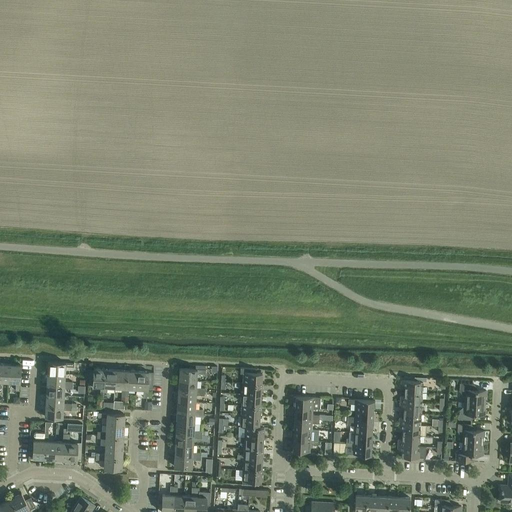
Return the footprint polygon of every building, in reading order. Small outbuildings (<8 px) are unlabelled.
[(47,373),(65,374),(65,366),(74,367),(74,363),(48,362),(47,373)] [(8,382),(9,364),(0,363),(0,389),(0,390),(1,381),(8,382)] [(9,364),(8,382),(16,382),(15,390),(19,391),(20,365),(9,364)] [(179,379),(197,380),(197,373),(207,374),(207,370),(206,370),(206,365),(196,365),(196,369),(179,368),(179,379)] [(103,395),(105,369),(94,368),(94,370),(90,370),(89,384),(93,385),(93,386),(101,386),(100,395),(103,395)] [(243,383),(261,384),(262,373),(256,373),(257,368),(241,368),(241,374),(244,374),(243,383)] [(114,387),(115,370),(105,369),(103,395),(107,395),(107,387),(114,387)] [(125,401),(126,370),(115,370),(114,387),(122,388),(122,396),(121,396),(121,401),(125,401)] [(137,388),(138,371),(126,370),(125,401),(129,401),(129,397),(128,397),(129,388),(137,388)] [(138,371),(137,388),(144,389),(143,397),(151,398),(151,393),(147,393),(149,371),(138,371)] [(65,381),(65,374),(47,373),(47,384),(73,385),(73,382),(65,381)] [(196,387),(197,380),(179,379),(178,390),(205,392),(205,388),(196,387)] [(405,391),(422,392),(423,381),(402,380),(401,387),(405,387),(405,391)] [(261,395),(261,384),(243,383),(243,394),(261,395)] [(465,401),(485,402),(485,396),(487,396),(487,391),(473,390),(474,384),(460,383),(459,392),(464,396),(465,396),(465,401)] [(72,389),(73,385),(47,384),(46,394),(64,395),(64,388),(72,389)] [(204,395),(205,392),(178,390),(177,401),(196,402),(196,395),(204,395)] [(422,403),(422,392),(405,391),(405,396),(400,396),(400,402),(422,403)] [(63,403),(64,395),(46,394),(45,405),(76,407),(77,404),(63,403)] [(260,406),(261,395),(243,394),(242,405),(260,406)] [(295,407),(313,408),(313,407),(320,407),(321,398),(313,397),(296,396),(295,407)] [(355,410),(373,411),(374,400),(349,399),(349,403),(356,404),(355,410)] [(195,409),(196,402),(177,401),(177,412),(204,413),(204,409),(195,409)] [(484,410),(485,402),(465,401),(464,407),(463,407),(458,411),(458,419),(472,420),(472,414),(485,415),(486,410),(484,410)] [(421,414),(422,403),(400,402),(400,408),(404,408),(404,413),(421,414)] [(76,410),(76,407),(45,405),(45,416),(63,417),(63,410),(76,410)] [(260,417),(260,406),(242,405),(241,416),(260,417)] [(312,415),(313,408),(295,407),(295,417),(319,419),(320,415),(312,415)] [(372,422),(373,411),(355,410),(355,417),(348,416),(347,420),(372,422)] [(203,417),(204,413),(177,412),(176,422),(194,423),(195,416),(203,417)] [(99,413),(99,417),(107,417),(107,424),(124,425),(125,414),(107,413),(99,413)] [(420,424),(421,414),(404,413),(403,418),(399,418),(399,423),(420,424)] [(259,427),(260,417),(241,416),(241,426),(245,427),(259,427)] [(319,420),(319,419),(295,417),(294,428),(312,429),(312,423),(319,424),(319,420)] [(372,433),(372,422),(347,420),(347,425),(355,425),(354,432),(372,433)] [(194,430),(194,423),(176,422),(176,433),(202,435),(202,434),(203,431),(194,430)] [(420,435),(420,424),(399,423),(398,430),(403,430),(402,434),(420,435)] [(462,442),(483,442),(483,436),(484,436),(485,431),(471,430),(471,424),(458,423),(457,432),(462,437),(462,442)] [(98,431),(98,435),(124,436),(124,425),(107,424),(106,432),(98,431)] [(245,437),(263,438),(264,427),(259,427),(245,427),(245,437)] [(311,436),(312,429),(294,428),(294,439),(318,440),(318,437),(311,436)] [(54,459),(55,441),(48,441),(48,432),(45,432),(45,433),(44,458),(54,459)] [(371,444),(372,433),(354,432),(354,439),(347,438),(346,442),(371,444)] [(44,458),(45,433),(36,433),(34,434),(34,437),(36,438),(35,440),(30,440),(29,457),(44,458)] [(65,459),(67,433),(63,433),(63,442),(55,441),(54,459),(65,459)] [(67,433),(65,459),(76,460),(76,458),(81,459),(81,450),(82,443),(70,442),(70,434),(67,433)] [(202,439),(202,435),(176,433),(175,444),(193,445),(194,438),(202,439)] [(419,446),(420,435),(402,434),(402,440),(398,440),(398,445),(419,446)] [(98,435),(98,438),(106,439),(105,446),(123,447),(124,436),(98,435)] [(263,438),(245,437),(239,437),(239,441),(245,441),(244,448),(263,449),(263,438)] [(318,445),(318,440),(294,439),(293,451),(310,452),(311,445),(318,445)] [(371,455),(371,444),(346,442),(346,454),(371,455)] [(482,450),(483,442),(462,442),(462,447),(461,447),(456,452),(456,459),(472,460),(474,459),(474,454),(483,455),(484,450),(482,450)] [(193,452),(193,445),(175,444),(174,455),(201,456),(201,453),(193,452)] [(427,447),(419,446),(398,445),(397,451),(401,451),(401,457),(419,458),(426,458),(427,447)] [(92,453),(92,456),(97,457),(122,458),(123,454),(123,447),(105,446),(105,453),(97,453),(96,453),(92,453)] [(262,460),(263,449),(244,448),(244,454),(231,454),(231,458),(244,458),(244,459),(262,460)] [(201,460),(201,456),(174,455),(174,466),(181,466),(180,470),(191,471),(191,467),(192,467),(192,459),(201,460)] [(97,457),(97,460),(105,460),(104,468),(122,469),(122,458),(97,457)] [(261,471),(262,460),(244,459),(243,470),(261,471)] [(261,482),(261,471),(243,470),(243,480),(261,482)] [(511,474),(509,474),(508,485),(501,485),(500,502),(511,502),(511,474)] [(194,511),(196,487),(196,482),(192,481),(192,487),(191,496),(185,495),(183,511),(194,511)] [(163,511),(172,511),(174,486),(170,486),(170,495),(163,494),(162,511),(163,511)] [(183,511),(185,495),(177,495),(178,486),(174,486),(172,511),(183,511)] [(196,487),(194,511),(205,511),(206,504),(210,505),(211,491),(199,491),(199,487),(196,487)] [(12,498),(18,511),(23,511),(29,509),(30,511),(37,508),(31,497),(25,500),(21,493),(12,498)] [(366,511),(367,495),(355,495),(354,511),(366,511)] [(375,511),(376,511),(377,496),(367,495),(366,511),(375,511)] [(90,511),(95,504),(81,496),(71,511),(90,511)] [(386,511),(388,496),(377,496),(376,511),(386,511)] [(398,511),(399,497),(388,496),(386,511),(398,511)] [(399,497),(398,511),(409,511),(410,498),(399,497)] [(18,511),(12,498),(2,503),(6,511),(18,511)] [(434,511),(460,511),(461,511),(462,507),(449,506),(449,500),(435,499),(434,511)] [(310,511),(331,511),(332,509),(334,509),(335,503),(312,501),(310,511)] [(248,511),(249,510),(248,510),(249,504),(238,503),(238,509),(237,511),(248,511)]
